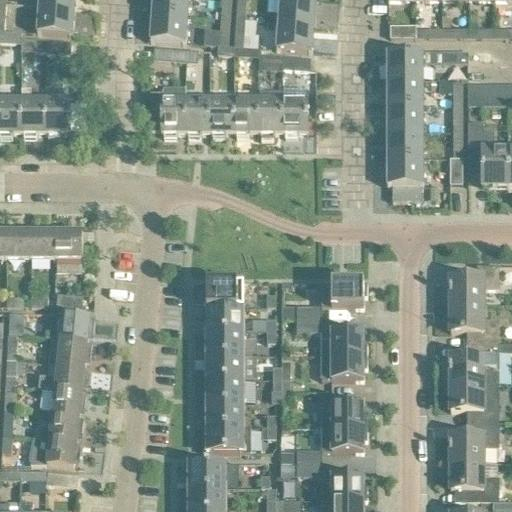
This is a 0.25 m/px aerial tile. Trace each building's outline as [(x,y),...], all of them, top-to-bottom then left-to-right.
[(75,13),(75,0),(40,0),(40,10),(75,13)] [(188,21),(189,0),(154,0),(153,18),(188,21)] [(231,24),(232,0),(222,0),(220,23),(231,24)] [(246,25),(247,0),(237,0),(236,24),(246,25)] [(314,29),(316,3),(281,1),(279,27),(314,29)] [(73,40),(75,13),(40,10),(38,38),(42,38),(69,40),(73,40)] [(186,48),(188,21),(153,18),(151,46),(155,46),(182,47),(182,48),(186,48)] [(229,51),(231,24),(220,23),(218,50),(229,51)] [(244,52),(246,25),(236,24),(234,51),(235,52),(244,52)] [(312,57),(314,29),(279,27),(277,55),(281,55),(281,54),(309,56),(309,57),(312,57)] [(416,42),(416,33),(416,30),(391,30),(391,42),(416,42)] [(443,42),(443,33),(416,33),(416,42),(443,42)] [(469,42),(469,33),(443,33),(443,42),(469,42)] [(495,42),(496,33),(469,33),(469,42),(495,42)] [(511,41),(511,33),(496,33),(495,42),(511,41)] [(22,48),(23,37),(5,35),(0,34),(0,47),(6,48),(6,47),(22,48)] [(46,58),(47,44),(37,43),(36,57),(46,58)] [(72,59),(73,45),(47,44),(46,58),(72,59)] [(234,51),(229,51),(218,50),(218,59),(235,60),(235,52),(234,51)] [(187,67),(188,54),(155,51),(154,65),(187,67)] [(251,53),(244,52),(235,52),(235,60),(251,61),(251,53)] [(199,54),(188,54),(187,67),(198,68),(199,54)] [(423,85),(423,57),(423,56),(420,56),(420,57),(392,57),(392,56),(388,56),(388,85),(423,85)] [(469,57),(443,57),(443,69),(469,69),(469,57)] [(283,73),(284,60),(272,60),(271,72),(283,73)] [(311,75),(311,62),(284,60),(283,73),(311,75)] [(462,113),(462,84),(453,84),(453,113),(462,113)] [(423,113),(423,85),(388,85),(388,113),(423,113)] [(511,109),(511,88),(502,89),(502,110),(511,109)] [(480,110),(480,89),(469,89),(469,110),(480,110)] [(491,110),(491,89),(480,89),(480,110),(491,110)] [(502,110),(502,89),(491,89),(491,110),(502,110)] [(187,139),(187,105),(187,91),(165,91),(163,98),(152,98),(152,135),(162,135),(162,139),(165,139),(165,142),(177,142),(177,139),(187,139)] [(46,139),(46,104),(31,104),(31,93),(22,93),(22,104),(21,138),(24,138),(24,142),(36,142),(36,138),(46,139)] [(21,138),(22,104),(0,104),(0,138),(0,142),(12,142),(12,138),(21,138)] [(71,104),(51,104),(46,104),(46,139),(49,138),(49,142),(61,142),(61,138),(71,139),(71,104)] [(210,139),(210,104),(187,105),(187,139),(190,139),(190,142),(202,142),(202,139),(210,139)] [(235,139),(235,104),(210,104),(210,139),(213,139),(213,142),(225,142),(225,139),(235,139)] [(259,139),(259,104),(235,104),(235,139),(238,139),(238,142),(250,142),(250,139),(259,139)] [(283,138),(283,104),(259,104),(259,139),(262,139),(262,142),(274,142),(274,139),(283,138)] [(308,104),(283,104),(283,138),(286,139),(286,142),(298,142),(298,138),(308,138),(308,104)] [(424,137),(423,113),(388,113),(388,137),(424,137)] [(463,137),(462,113),(453,113),(453,137),(463,137)] [(508,191),(508,152),(494,152),(494,137),(484,137),(484,128),(468,128),(468,174),(482,174),(482,191),(508,191)] [(424,165),(424,137),(388,137),(388,165),(424,165)] [(463,165),(463,137),(453,137),(453,163),(451,163),(451,165),(463,165)] [(424,191),(424,165),(388,165),(388,191),(392,191),(393,191),(393,206),(423,206),(423,191),(424,191)] [(463,188),(463,165),(451,165),(451,189),(463,188)] [(94,235),(83,235),(57,236),(57,263),(83,263),(83,246),(94,246),(94,235)] [(33,263),(33,236),(7,236),(7,263),(33,263)] [(57,263),(57,236),(33,236),(33,263),(57,263)] [(500,295),(500,290),(500,270),(477,270),(478,282),(451,282),(451,310),(484,310),(484,295),(500,295)] [(297,311),(297,325),(322,325),(322,313),(364,313),(364,301),(368,301),(368,287),(322,287),(322,311),(297,311)] [(244,288),(203,288),(203,303),(207,303),(207,312),(244,312),(244,288)] [(57,312),(83,315),(84,302),(58,299),(57,312)] [(267,301),(267,313),(276,313),(276,301),(267,301)] [(24,312),(24,302),(7,302),(7,312),(24,312)] [(48,312),(48,302),(32,302),(32,312),(48,312)] [(484,324),(484,310),(451,310),(451,337),(474,337),(474,349),(500,349),(500,324),(484,324)] [(244,336),(244,312),(207,312),(207,336),(244,336)] [(88,347),(90,321),(63,318),(60,344),(88,347)] [(276,325),(267,325),(267,336),(276,336),(276,325)] [(322,336),(322,325),(297,325),(297,338),(322,338),(322,361),(368,360),(368,347),(364,347),(364,336),(322,336)] [(244,360),(244,336),(207,336),(207,360),(244,360)] [(267,336),(267,348),(276,348),(276,336),(267,336)] [(18,355),(19,339),(9,338),(8,355),(18,355)] [(85,371),(88,347),(60,344),(58,369),(85,371)] [(500,389),(500,349),(474,349),(474,361),(451,361),(451,389),(484,389),(500,389)] [(244,384),(244,360),(207,360),(207,384),(244,384)] [(368,374),(368,360),(322,361),(322,385),(364,385),(364,374),(368,374)] [(25,365),(17,365),(7,364),(7,380),(16,381),(16,377),(24,377),(25,365)] [(83,396),(85,371),(58,369),(56,381),(40,379),(39,392),(55,393),(83,396)] [(282,372),(273,372),(273,384),(282,384),(282,372)] [(244,408),(244,384),(207,384),(207,408),(244,408)] [(282,384),(273,384),(273,396),(282,396),(282,384)] [(15,407),(16,390),(6,389),(5,407),(15,407)] [(484,403),(484,389),(451,389),(451,416),(474,416),(474,428),(499,428),(500,403),(484,403)] [(80,422),(83,396),(55,393),(52,419),(80,422)] [(290,408),(290,396),(282,396),(282,408),(290,408)] [(244,433),(244,408),(207,408),(207,432),(244,433)] [(322,408),(322,433),(368,433),(368,420),(364,420),(364,408),(322,408)] [(13,432),(14,415),(4,415),(3,431),(13,432)] [(77,446),(80,422),(52,419),(50,444),(77,446)] [(276,420),(267,420),(267,432),(276,432),(276,420)] [(499,453),(499,428),(474,428),(474,440),(451,440),(451,468),(483,468),(498,468),(498,453),(499,453)] [(203,457),(250,457),(250,432),(244,433),(207,433),(207,442),(203,442),(203,457)] [(267,432),(267,444),(276,444),(276,432),(267,432)] [(368,446),(368,433),(322,433),(322,456),(297,456),(297,469),(322,469),(323,457),(364,457),(364,446),(368,446)] [(12,458),(13,440),(3,440),(2,457),(12,458)] [(74,473),(77,446),(50,444),(34,442),(31,470),(47,470),(74,473)] [(226,468),(185,468),(185,484),(189,484),(189,493),(226,493),(226,468)] [(483,482),(483,468),(451,468),(451,495),(477,495),(478,507),(493,506),(499,507),(499,482),(483,482)] [(368,506),(368,492),(364,492),(364,480),(322,480),(322,469),(297,469),(297,482),(322,482),(322,505),(364,505),(364,506),(368,506)] [(20,485),(20,475),(4,475),(4,485),(20,485)] [(46,475),(30,475),(30,484),(46,485),(46,475)] [(77,492),(78,479),(47,476),(46,489),(77,492)] [(270,481),(261,481),(261,493),(270,493),(270,481)] [(226,511),(226,493),(189,493),(188,511),(226,511)]
